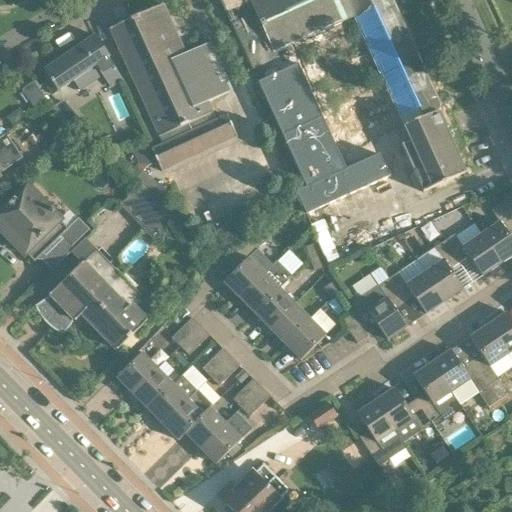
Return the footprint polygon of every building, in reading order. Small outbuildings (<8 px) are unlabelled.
[(221,0),(220,1),(228,19),(307,189),(296,194),(306,216),(389,178),(380,158),(346,172),(346,171),(340,157),(404,129),(411,145),(403,148),(424,193),(446,184),(464,175),(444,131),(449,129),(390,0),(221,0)] [(185,56),(170,25),(162,6),(109,31),(162,146),(152,150),(163,173),(238,139),(227,116),(215,121),(212,113),(213,113),(208,103),(232,92),(210,45),(185,56)] [(124,80),(106,54),(95,37),(43,72),(49,80),(43,84),(52,97),(73,83),(80,92),(102,77),(111,89),(124,80)] [(47,104),(33,83),(22,90),(36,112),(47,104)] [(52,109),(61,122),(72,114),(63,101),(52,109)] [(53,145),(69,134),(60,122),(34,140),(45,155),(55,147),(53,145)] [(145,169),(153,165),(143,145),(131,151),(138,166),(133,171),(114,156),(109,163),(140,186),(158,200),(165,190),(148,177),(142,173),(145,169)] [(0,174),(22,159),(12,146),(0,154),(0,179),(2,178),(0,175),(0,174)] [(58,215),(50,207),(27,183),(0,208),(0,231),(24,255),(25,255),(34,264),(36,262),(41,262),(42,263),(52,273),(73,251),(71,249),(89,231),(78,219),(70,228),(58,215)] [(157,201),(158,200),(140,186),(120,206),(144,233),(166,213),(157,201)] [(480,236),(500,266),(511,257),(511,243),(507,236),(511,232),(511,222),(500,205),(491,212),(498,223),(480,236)] [(166,213),(144,233),(154,243),(174,224),(166,213)] [(500,266),(480,236),(462,248),(455,238),(454,236),(444,243),(460,267),(470,261),(482,278),(500,266)] [(238,300),(263,275),(249,260),(259,250),(252,242),(228,259),(238,270),(223,284),(238,300)] [(451,274),(460,267),(444,243),(416,262),(444,304),(463,291),(451,274)] [(309,262),(317,258),(312,247),(304,250),(309,262)] [(155,313),(120,277),(96,252),(82,265),(49,296),(50,297),(35,308),(39,315),(44,322),(53,330),(59,334),(63,336),(73,321),(75,323),(82,316),(117,352),(142,327),(155,313)] [(317,258),(309,262),(314,273),(321,269),(317,258)] [(444,304),(416,262),(398,274),(387,281),(404,305),(413,299),(425,316),(444,304)] [(279,291),(291,278),(276,263),(264,275),(263,275),(238,300),(254,315),(279,291)] [(394,312),(404,305),(387,281),(378,287),(359,300),(367,313),(387,342),(406,329),(394,312)] [(338,295),(332,285),(325,290),(330,300),(338,295)] [(269,331),(294,306),(279,291),(254,315),(269,331)] [(285,347),(310,322),(294,306),(269,331),(285,347)] [(341,322),(348,332),(357,346),(367,339),(351,315),(341,322)] [(511,322),(507,315),(488,327),(508,357),(511,353),(511,322)] [(180,349),(200,328),(192,320),(171,340),(180,349)] [(310,322),(285,347),(300,362),(325,338),(310,322)] [(507,357),(508,357),(488,327),(469,340),(481,357),(471,364),(498,403),(508,397),(497,380),(489,370),(507,357)] [(200,328),(180,349),(188,358),(209,337),(200,328)] [(210,379),(231,359),(222,350),(202,370),(210,379)] [(498,403),(471,364),(462,370),(450,353),(431,365),(451,395),(459,407),(460,406),(478,394),(489,409),(498,403)] [(132,395),(157,371),(141,355),(116,380),(132,395)] [(231,359),(210,379),(219,388),(239,368),(231,359)] [(434,430),(444,423),(433,407),(451,395),(431,365),(413,378),(424,395),(415,402),(431,426),(432,426),(434,430)] [(172,387),(171,386),(157,371),(132,395),(147,411),(172,387)] [(196,394),(196,393),(180,377),(171,386),(172,387),(147,411),(163,427),(196,394)] [(241,410),(261,390),(253,381),(232,401),(241,410)] [(261,390),(241,410),(250,418),(270,398),(261,390)] [(431,426),(415,402),(405,408),(394,391),(375,403),(403,445),(431,426)] [(178,443),(185,436),(211,410),(210,409),(212,407),(197,392),(196,393),(196,394),(163,427),(178,443)] [(387,464),(383,458),(403,445),(375,403),(356,416),(368,433),(359,440),(378,469),(387,464)] [(309,418),(317,431),(337,418),(328,406),(309,418)] [(226,426),(226,425),(211,410),(185,436),(200,451),(226,426)] [(226,426),(200,451),(215,466),(252,431),(236,415),(226,425),(226,426)] [(236,446),(230,452),(227,455),(232,460),(241,451),(236,446)] [(232,493),(226,487),(216,496),(231,511),(266,511),(288,492),(264,467),(256,475),(253,472),(232,493)]
